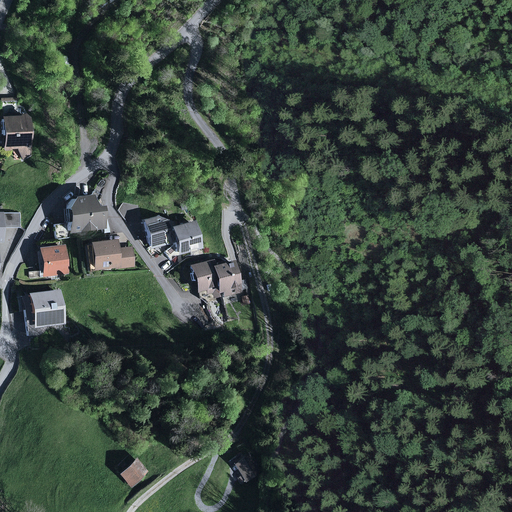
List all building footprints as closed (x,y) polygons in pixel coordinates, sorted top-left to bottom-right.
[(0,149),(17,149),(23,159),(32,154),(30,149),(30,115),(0,114),(0,149)] [(71,195),(62,207),(66,233),(107,227),(104,204),(98,205),(93,193),(71,195)] [(24,211),(3,211),(2,227),(24,227),(24,211)] [(157,215),(141,219),(149,249),(172,242),(166,219),(157,215)] [(196,220),(169,226),(172,242),(175,255),(202,249),(196,220)] [(89,269),(121,266),(136,265),(135,246),(120,248),(119,238),(87,241),(89,269)] [(67,243),(37,245),(39,275),(70,273),(67,243)] [(214,258),(189,263),(195,291),(206,289),(207,294),(213,292),(214,297),(224,295),(223,290),(216,292),(210,265),(215,264),(214,258)] [(215,264),(210,265),(216,292),(223,290),(224,295),(241,291),(235,260),(215,264)] [(61,289),(24,292),(27,327),(64,324),(61,289)] [(253,302),(250,293),(242,295),(244,304),(253,302)] [(259,472),(247,452),(233,460),(245,480),(259,472)] [(149,475),(137,460),(121,472),(134,487),(149,475)]
